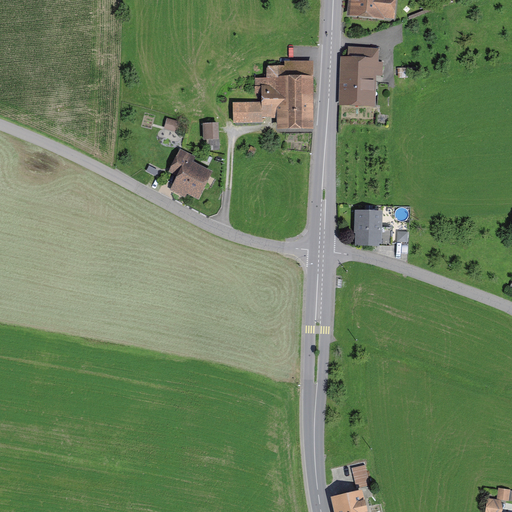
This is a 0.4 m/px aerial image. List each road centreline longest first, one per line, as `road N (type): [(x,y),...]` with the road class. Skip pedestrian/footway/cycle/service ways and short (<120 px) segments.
road 1 (unclassified): [(321,252),(268,248),(216,230),(0,127)]
road 2 (secondary): [(321,511),(313,447),(321,252)]
road 3 (secondary): [(321,252),(333,0)]
road 4 (unclassified): [(511,310),(369,256),(321,252)]
